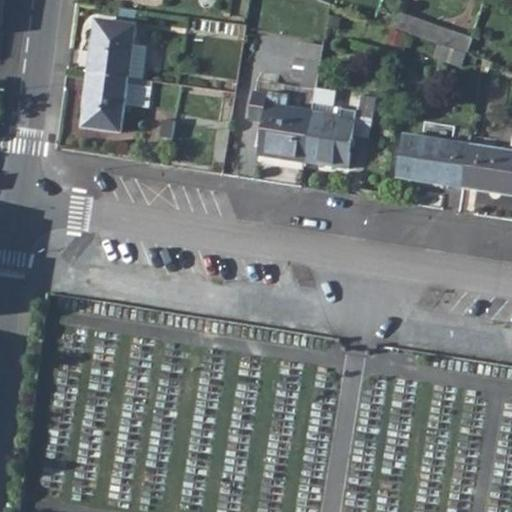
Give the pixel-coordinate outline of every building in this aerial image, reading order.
[(442,42),(437,57),(466,66),(477,36),(400,10),(395,26),(442,42)] [(90,73),(129,78),(134,31),(96,25),(90,73)] [(90,73),(83,128),(122,133),(129,78),(90,73)] [(302,164),(310,115),(262,107),(263,98),(251,96),(246,123),(259,125),(255,157),(302,164)] [(302,164),(345,171),(352,114),(338,112),(337,119),(310,115),(302,164)] [(428,132),(455,138),(458,127),(430,121),(428,132)] [(460,189),(467,146),(403,137),(397,179),(460,189)] [(460,189),(511,197),(511,153),(467,146),(460,189)]
